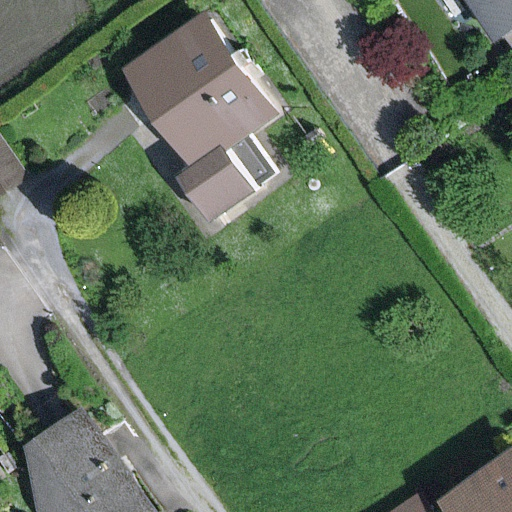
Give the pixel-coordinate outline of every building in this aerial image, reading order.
[(511,0),(472,0),(498,34),(511,24),(511,0)] [(277,116),(202,17),(132,69),(207,169),(277,116)] [(0,196),(27,179),(0,137),(0,196)] [(158,511),(85,409),(3,467),(35,511),(158,511)] [(511,511),(511,456),(449,503),(456,511),(511,511)]
